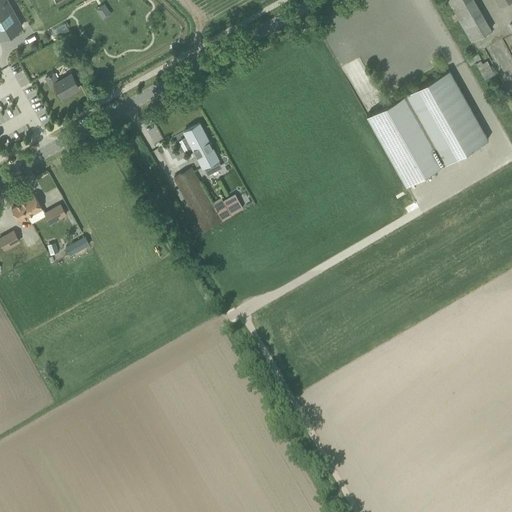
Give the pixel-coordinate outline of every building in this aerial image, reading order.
[(0,0),(0,37),(22,26),(7,0),(0,0)] [(448,0),(472,41),(491,30),(473,0),(448,0)] [(480,60),(475,63),(484,79),(494,74),(487,61),(482,63),(480,60)] [(0,71),(0,73),(4,80),(13,74),(8,66),(0,71)] [(488,139),(448,69),(367,115),(406,185),(488,139)] [(54,72),(45,77),(50,86),(54,84),(62,97),(68,94),(67,92),(78,86),(71,72),(58,79),(54,72)] [(204,166),(208,174),(219,168),(215,160),(218,159),(210,145),(211,144),(204,132),(199,123),(184,131),(188,138),(182,141),(188,152),(194,149),(196,154),(196,153),(203,166),(204,166)] [(192,167),(174,177),(203,230),(231,215),(243,208),(235,194),(224,200),(222,197),(211,203),(192,167)] [(42,208),(40,203),(35,194),(20,202),(28,216),(42,208)] [(11,208),(16,216),(19,221),(28,216),(20,202),(11,208)] [(44,212),(50,223),(66,214),(61,204),(44,212)] [(0,241),(4,249),(19,241),(14,230),(0,237),(0,241)] [(89,244),(85,236),(66,246),(70,254),(89,244)] [(55,242),(49,244),(51,253),(58,251),(55,242)]
